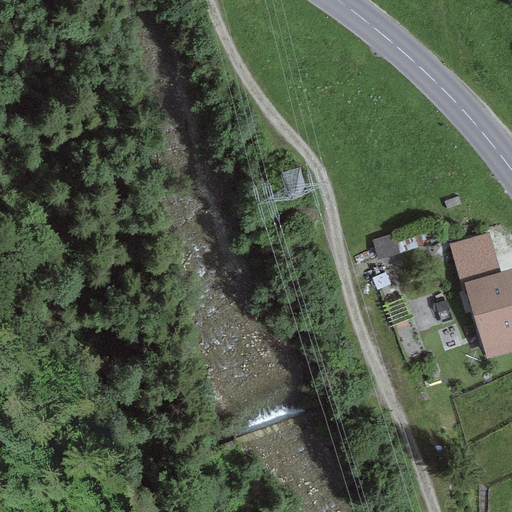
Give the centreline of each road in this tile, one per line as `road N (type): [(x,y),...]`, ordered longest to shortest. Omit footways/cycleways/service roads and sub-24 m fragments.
road 1 (track): [(209,0),(232,55),(320,172),(345,283),(433,511)]
road 2 (secondary): [(337,0),(420,67),(511,170)]
